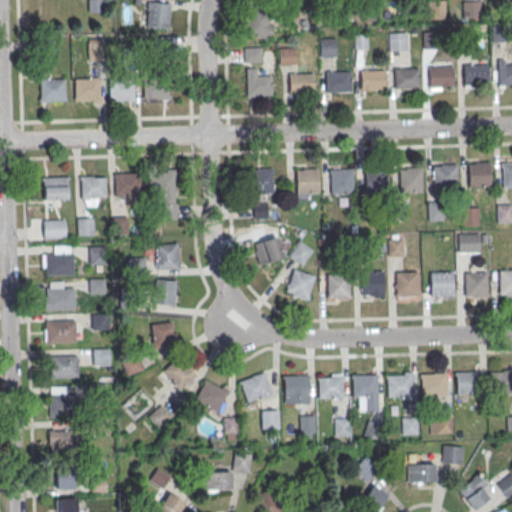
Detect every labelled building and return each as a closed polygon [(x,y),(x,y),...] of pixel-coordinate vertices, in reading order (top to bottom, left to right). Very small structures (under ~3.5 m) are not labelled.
[(88,0),(88,11),(99,11),(98,0),(88,0)] [(395,0),(411,0),(412,16),(396,16),(395,0)] [(501,0),(511,0),(511,11),(502,12),(501,0)] [(427,2),(443,1),(443,20),(428,21),(427,2)] [(148,2),(170,5),(167,30),(145,27),(148,2)] [(462,2),(479,2),(480,19),(462,20),(462,2)] [(360,4),(376,3),(376,21),(361,22),(360,4)] [(267,39),(274,14),(250,8),(243,32),(267,39)] [(489,26),(505,26),(505,43),(490,43),(489,26)] [(455,30),(471,29),(472,48),(456,49),(455,30)] [(421,32),(436,31),(437,50),(421,51),(421,32)] [(387,33),(405,33),(405,52),(388,53),(387,33)] [(352,34),(366,34),(366,49),(353,50),(352,34)] [(87,59),(101,59),(101,38),(87,38),(87,59)] [(318,39),(334,38),(335,57),(319,58),(318,39)] [(242,48),(260,48),(260,63),(243,64),(242,48)] [(277,48),(293,48),(294,66),(278,66),(277,48)] [(462,66),(486,65),(487,85),(463,86),(462,66)] [(496,66),(511,66),(511,85),(497,86),(496,66)] [(426,69),(450,68),(451,87),(427,88),(426,69)] [(245,70),(255,69),(255,77),(269,76),(270,96),(246,97),(245,70)] [(393,70),(417,69),(418,89),(393,89),(393,70)] [(359,72),(383,71),(384,90),(360,91),(359,72)] [(324,73),(348,72),(349,91),(325,92),(324,73)] [(287,75),(312,74),(312,94),(288,94),(287,75)] [(143,79),(167,78),(168,100),(143,100),(143,79)] [(73,80),(98,79),(98,101),(74,102),(73,80)] [(108,80),(132,79),(133,101),(109,102),(108,80)] [(39,81),(63,80),(64,102),(39,103),(39,81)] [(468,163),(489,162),(490,186),(468,186),(468,163)] [(502,163),(511,162),(511,186),(503,186),(502,163)] [(434,165),(455,165),(455,188),(434,189),(434,165)] [(399,168),(420,167),(421,191),(399,192),(399,168)] [(249,169),(270,168),(271,192),(249,192),(249,169)] [(296,169),(317,168),(318,192),(296,192),(296,169)] [(330,169),(352,169),(352,193),(331,193),(330,169)] [(364,169),(385,169),(386,193),(364,193),(364,169)] [(149,171),(174,171),(174,193),(150,193),(149,171)] [(114,172),(139,172),(139,194),(115,194),(114,172)] [(80,176),(105,175),(105,197),(81,198),(80,176)] [(42,177),(67,176),(67,198),(43,199),(42,177)] [(427,201),(442,201),(443,220),(428,220),(427,201)] [(496,205),(511,204),(511,222),(497,223),(496,205)] [(462,207),(477,207),(478,225),(463,226),(462,207)] [(110,217),(127,217),(128,234),(110,235),(110,217)] [(76,218),(93,218),(94,235),(76,236),(76,218)] [(42,220),(59,219),(60,237),(42,238),(42,220)] [(457,234),(478,233),(478,251),(458,252),(457,234)] [(275,235),(282,256),(258,264),(251,242),(275,235)] [(401,255),(401,235),(387,235),(387,255),(401,255)] [(312,249),(299,240),(288,256),(301,265),(312,249)] [(155,243),(177,242),(178,268),(156,268),(155,243)] [(88,246),(105,246),(106,264),(88,264),(88,246)] [(44,253),(72,252),(72,274),(44,274),(44,253)] [(292,268),(314,275),(305,299),(291,294),(291,293),(285,290),(292,268)] [(499,270),(511,269),(511,293),(499,294),(499,270)] [(361,270),(382,270),(383,294),(361,294),(361,270)] [(395,271),(416,271),(417,294),(395,295),(395,271)] [(429,271),(451,271),(451,295),(430,295),(429,271)] [(465,272),(486,271),(486,295),(465,295),(465,272)] [(326,274),(348,273),(348,297),(327,298),(326,274)] [(88,278),(88,292),(104,292),(104,278),(88,278)] [(154,278),(176,280),(173,305),(152,303),(154,278)] [(73,287),(74,309),(44,309),(43,296),(45,296),(45,288),(73,287)] [(90,313),(108,312),(108,330),(91,330),(90,313)] [(46,320),(74,320),(74,341),(46,341),(46,320)] [(147,324),(153,349),(174,344),(169,320),(147,324)] [(92,348),(109,348),(110,366),(92,366),(92,348)] [(162,371),(180,388),(195,372),(177,355),(162,371)] [(49,356),(77,356),(77,377),(49,378),(49,356)] [(511,389),(511,369),(489,370),(489,389),(511,389)] [(455,372),(480,371),(481,394),(456,395),(455,372)] [(239,380),(246,402),(270,393),(262,372),(239,380)] [(420,373),(445,372),(446,395),(421,395),(420,373)] [(351,374),(376,373),(377,396),(352,397),(351,374)] [(386,374),(411,373),(411,396),(386,397),(386,374)] [(283,375),(308,374),(308,397),(283,398),(283,375)] [(317,375),(342,374),(343,397),(318,398),(317,375)] [(204,379),(193,399),(214,412),(226,391),(204,379)] [(87,384),(105,384),(105,402),(88,402),(87,384)] [(48,395),(76,394),(77,415),(49,416),(48,395)] [(147,416),(158,427),(171,415),(159,404),(147,416)] [(260,410),(277,410),(277,428),(260,428),(260,410)] [(299,415),(314,415),(314,433),(299,433),(299,415)] [(435,416),(451,415),(452,433),(436,434),(435,416)] [(236,416),(224,416),(224,431),(236,431),(236,416)] [(401,417),(417,416),(418,434),(402,435),(401,417)] [(332,419),(347,418),(348,437),(333,437),(332,419)] [(89,419),(105,419),(105,434),(89,434),(89,419)] [(47,429),(47,448),(75,448),(75,429),(47,429)] [(461,445),(441,445),(441,463),(461,463),(461,445)] [(249,471),(249,453),(233,453),(233,471),(249,471)] [(354,470),(367,479),(375,469),(362,459),(354,470)] [(406,482),(434,482),(434,463),(406,463),(406,482)] [(169,475),(156,467),(148,480),(161,488),(169,475)] [(54,488),(74,488),(74,468),(54,468),(54,488)] [(203,490),(230,490),(230,471),(203,471),(203,490)] [(487,484),(478,472),(456,489),(472,509),(487,498),(480,489),(487,484)] [(495,483),(505,497),(511,492),(511,472),(495,483)] [(88,477),(105,477),(105,492),(88,492),(88,477)] [(373,511),(374,511),(387,495),(373,484),(360,502),(373,511)] [(255,498),(266,511),(279,511),(284,508),(267,487),(255,498)] [(156,511),(177,511),(184,500),(166,491),(156,511)] [(54,498),(53,511),(75,511),(76,498),(54,498)]
